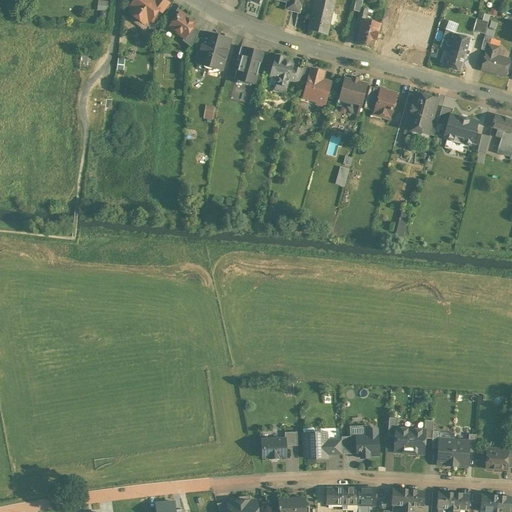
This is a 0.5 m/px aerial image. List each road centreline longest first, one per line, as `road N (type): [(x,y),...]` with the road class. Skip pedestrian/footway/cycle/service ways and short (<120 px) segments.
road 1 (residential): [(9,511),(209,481),(346,476),(511,486)]
road 2 (residential): [(193,0),(256,27),(511,101)]
